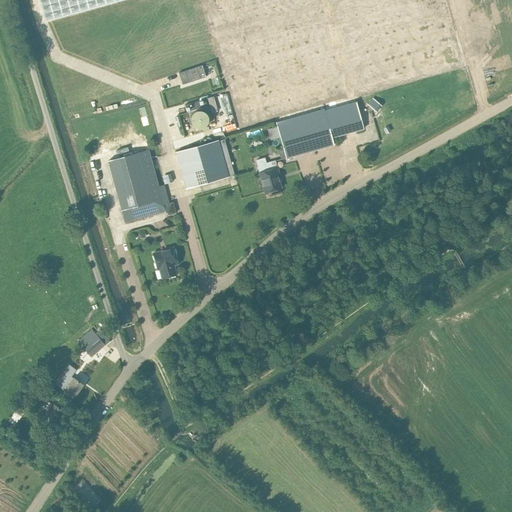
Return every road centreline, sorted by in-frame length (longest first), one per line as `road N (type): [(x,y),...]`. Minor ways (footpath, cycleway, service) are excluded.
road 1 (unclassified): [(128,370),(284,229),(511,101)]
road 2 (unclassified): [(9,0),(128,370)]
road 3 (unclassified): [(32,511),(128,370)]
